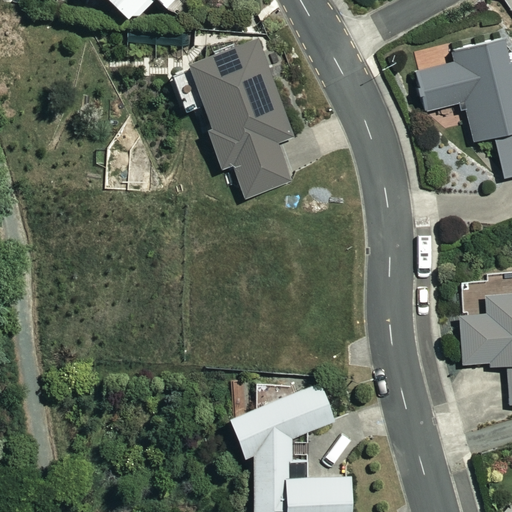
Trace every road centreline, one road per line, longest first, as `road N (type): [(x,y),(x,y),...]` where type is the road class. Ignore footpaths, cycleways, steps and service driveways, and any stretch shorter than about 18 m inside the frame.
road 1 (residential): [(433,511),(392,351),(381,170),(366,123),(300,0)]
road 2 (track): [(0,186),(57,511)]
